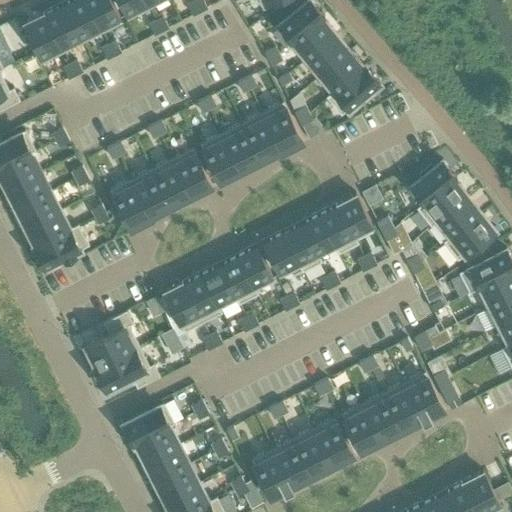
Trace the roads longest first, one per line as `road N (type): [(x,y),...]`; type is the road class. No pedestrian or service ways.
road 1 (residential): [(511,210),(339,0)]
road 2 (residential): [(105,447),(0,240)]
